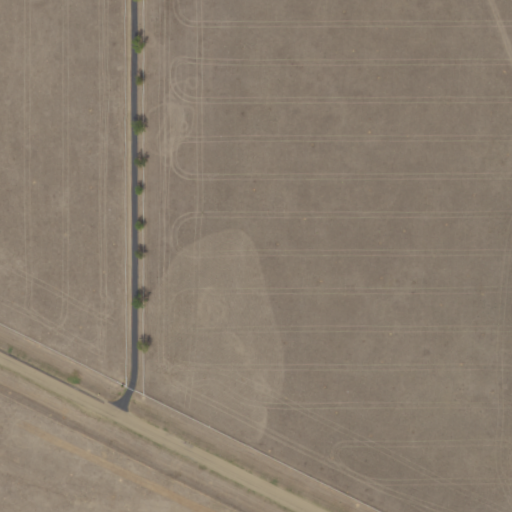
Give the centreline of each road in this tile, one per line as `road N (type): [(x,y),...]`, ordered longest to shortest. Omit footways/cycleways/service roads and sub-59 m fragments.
road 1 (residential): [(115,411),(129,385),(132,349),(130,0)]
road 2 (residential): [(322,511),(115,411)]
road 3 (residential): [(115,411),(0,354)]
